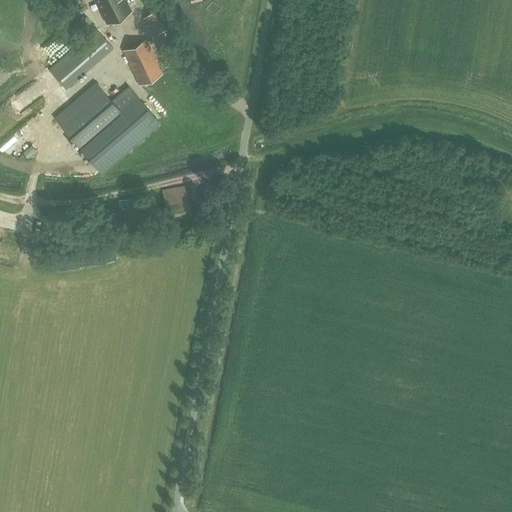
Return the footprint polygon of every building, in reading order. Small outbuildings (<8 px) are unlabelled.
[(119,17),(110,0),(99,0),(109,22),(119,17)] [(110,0),(119,17),(134,10),(128,0),(110,0)] [(159,34),(166,27),(175,19),(160,3),(144,18),(159,34)] [(113,48),(97,29),(49,69),(65,89),(113,48)] [(163,73),(146,39),(123,50),(139,84),(163,73)] [(97,83),(56,118),(86,153),(144,103),(129,86),(112,101),(97,83)] [(6,107),(11,115),(28,107),(24,98),(6,107)] [(150,104),(89,151),(102,169),(163,121),(150,104)] [(31,155),(39,147),(35,144),(28,152),(31,155)] [(192,221),(186,186),(162,190),(169,225),(192,221)] [(140,218),(138,197),(128,198),(130,219),(140,218)]
